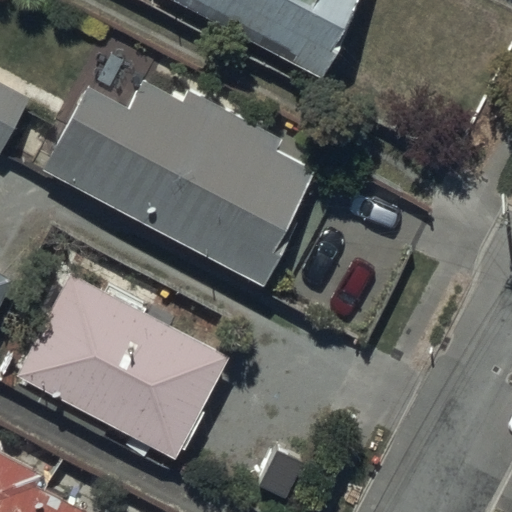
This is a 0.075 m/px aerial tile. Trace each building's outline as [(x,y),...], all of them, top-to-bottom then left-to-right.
[(166,0),(327,82),(343,50),(338,47),(361,0),(166,0)] [(0,150),(5,153),(33,101),(0,83),(0,150)] [(266,278),(320,171),(282,152),(288,141),(192,92),(186,105),(147,86),(134,111),(91,89),(50,170),(266,278)] [(219,325),(67,246),(10,356),(170,439),(224,335),(216,330),(219,325)] [(0,511),(125,511),(33,464),(38,455),(0,435),(0,511)]
